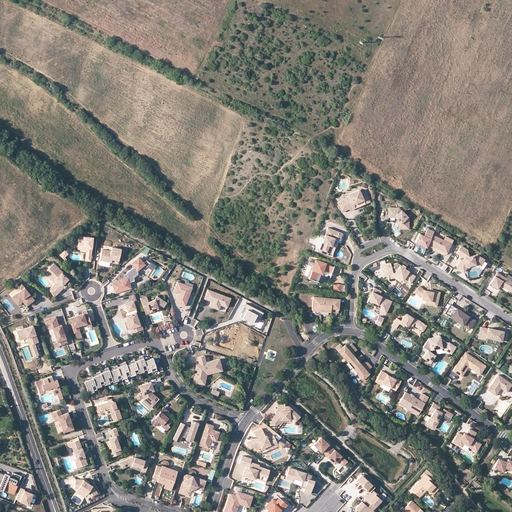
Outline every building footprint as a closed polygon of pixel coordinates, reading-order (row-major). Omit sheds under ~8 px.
[(365,203),(370,201),(366,190),(361,192),(360,189),(349,193),(350,195),(352,201),(347,203),(345,198),(337,201),(342,211),(345,209),(349,208),(350,209),(355,207),(353,203),(363,199),(365,203)] [(363,199),(353,203),(355,207),(365,203),(363,199)] [(409,218),(399,207),(388,207),(388,210),(389,211),(389,217),(394,217),(397,219),(398,220),(401,223),(401,228),(409,229),(409,218)] [(340,238),(342,232),(327,227),(319,251),(332,255),(333,253),(329,251),(331,245),(334,237),(340,239),(340,238)] [(428,244),(433,234),(435,231),(427,227),(424,235),(419,232),(414,241),(418,243),(427,247),(428,244)] [(433,234),(428,244),(432,245),(446,253),(451,243),(443,239),(433,234)] [(93,236),(83,235),(83,238),(79,238),(78,247),(86,248),(86,251),(85,260),(87,260),(90,261),(93,236)] [(467,250),(460,246),(456,252),(463,257),(464,259),(461,259),(459,262),(456,267),(463,271),(466,267),(469,266),(469,265),(477,263),(480,265),(483,259),(476,255),(469,256),(467,250)] [(119,259),(121,249),(112,247),(111,251),(102,249),(100,260),(105,261),(111,262),(112,259),(112,258),(119,259)] [(133,266),(126,272),(127,275),(125,277),(126,279),(113,283),(114,288),(115,292),(131,287),(129,282),(134,280),(133,276),(138,272),(136,269),(137,269),(144,264),(143,263),(138,257),(131,262),(135,266),(134,267),(133,266)] [(332,270),(334,265),(316,259),(309,278),(316,280),(319,271),(322,272),(323,269),(332,272),(332,270)] [(308,276),(313,262),(308,260),(304,275),(308,276)] [(55,283),(49,289),(55,295),(64,287),(62,285),(64,283),(68,279),(62,272),(63,272),(54,263),(47,270),(52,275),(54,273),(58,276),(55,279),(57,281),(55,283)] [(399,264),(397,263),(393,264),(394,266),(391,267),(390,264),(381,266),(383,276),(392,273),(394,274),(393,275),(402,280),(402,279),(409,283),(414,275),(407,271),(408,271),(404,268),(400,266),(401,265),(399,264)] [(47,270),(44,272),(55,283),(57,281),(55,279),(58,276),(54,273),(52,275),(47,270)] [(511,289),(511,281),(497,272),(489,285),(492,287),(497,290),(500,285),(500,284),(503,285),(502,287),(508,290),(511,289)] [(181,305),(185,306),(192,287),(177,281),(173,292),(178,294),(179,294),(176,303),(181,305)] [(16,292),(24,286),(22,283),(14,289),(16,292)] [(16,292),(11,296),(16,302),(21,298),(22,300),(26,305),(30,302),(34,299),(24,286),(16,292)] [(436,306),(440,292),(433,291),(433,292),(429,291),(427,291),(424,290),(420,286),(415,292),(420,297),(422,297),(422,299),(426,300),(431,301),(430,305),(436,306)] [(392,302),(379,295),(381,291),(374,288),(368,300),(373,302),(374,300),(376,301),(378,302),(377,304),(382,306),(381,308),(380,311),(386,313),(392,302)] [(220,311),(222,306),(226,307),(230,298),(207,289),(205,297),(212,299),(211,302),(210,304),(209,307),(220,311)] [(321,301),(321,296),(313,295),(312,309),(315,309),(322,309),(322,301),(321,301)] [(140,299),(145,311),(150,309),(150,311),(154,310),(158,308),(160,305),(163,307),(166,302),(156,296),(154,300),(148,302),(146,297),(140,299)] [(331,310),(332,297),(324,296),(324,301),(322,301),(322,309),(328,310),(331,310)] [(339,306),(340,297),(332,297),(331,310),(339,311),(339,306)] [(373,302),(368,300),(367,302),(372,305),(373,304),(381,308),(382,306),(377,304),(378,302),(376,301),(374,300),(373,302)] [(136,312),(137,312),(133,301),(126,304),(127,307),(128,311),(125,312),(121,310),(120,309),(117,315),(123,318),(124,315),(126,315),(128,321),(128,323),(128,324),(128,325),(129,326),(129,327),(130,328),(132,333),(143,329),(140,320),(138,320),(136,312)] [(263,311),(245,303),(241,312),(242,312),(240,316),(247,319),(254,323),(253,325),(260,329),(264,320),(262,319),(261,320),(259,319),(263,311)] [(460,311),(450,304),(444,313),(469,329),(475,320),(460,311)] [(82,313),(69,317),(74,332),(79,331),(78,325),(82,324),(86,323),(85,320),(89,319),(86,310),(82,311),(82,313)] [(396,328),(399,323),(406,328),(410,323),(413,325),(423,331),(427,325),(417,319),(416,320),(406,313),(401,321),(397,318),(392,325),(394,327),(396,328)] [(55,316),(45,319),(48,329),(51,327),(56,341),(62,339),(64,343),(67,342),(64,335),(63,331),(61,324),(58,325),(55,316)] [(384,318),(378,316),(375,323),(380,325),(384,318)] [(413,325),(411,328),(419,335),(421,332),(413,325)] [(28,337),(30,344),(34,343),(38,342),(32,326),(16,331),(19,340),(26,338),(28,337)] [(488,329),(481,327),(478,338),(486,340),(486,337),(488,338),(500,341),(501,341),(501,340),(502,337),(507,338),(508,334),(504,332),(504,331),(498,330),(489,328),(488,329)] [(442,348),(451,354),(456,347),(449,342),(448,343),(442,339),(440,340),(440,336),(429,338),(423,347),(424,348),(426,349),(428,350),(427,352),(427,351),(426,352),(423,357),(427,360),(430,362),(435,355),(430,352),(431,349),(442,348)] [(30,344),(28,337),(26,338),(33,356),(37,355),(35,350),(36,349),(35,347),(34,343),(30,344)] [(340,344),(336,348),(343,356),(354,346),(352,343),(348,347),(347,348),(346,348),(346,346),(345,345),(343,346),(340,344)] [(343,356),(348,362),(354,356),(353,354),(351,354),(352,353),(353,353),(357,349),(354,346),(343,356)] [(473,367),(481,373),(486,366),(467,353),(464,357),(463,357),(453,371),(457,373),(462,377),(468,367),(469,366),(472,368),(473,367)] [(354,356),(348,362),(353,367),(359,362),(364,357),(361,354),(357,358),(357,359),(356,359),(356,358),(354,356)] [(135,361),(138,371),(139,372),(144,371),(143,369),(147,368),(143,358),(142,355),(139,356),(139,357),(140,359),(136,360),(135,361)] [(204,355),(198,356),(199,363),(201,368),(198,369),(197,372),(194,372),(194,375),(193,377),(201,379),(202,374),(206,373),(207,373),(207,372),(213,371),(213,372),(222,370),(220,359),(206,362),(206,361),(204,355)] [(143,358),(147,368),(148,372),(156,369),(152,358),(151,358),(148,359),(147,357),(143,358)] [(126,365),(130,374),(130,375),(136,374),(135,372),(138,371),(135,361),(134,359),(131,360),(131,361),(131,363),(128,364),(126,365)] [(359,362),(353,367),(357,373),(369,363),(366,360),(362,364),(362,365),(361,365),(361,363),(359,362)] [(118,366),(121,377),(122,378),(127,376),(126,375),(130,374),(126,365),(125,361),(122,362),(122,363),(122,365),(119,366),(118,366)] [(372,366),(369,363),(357,373),(366,383),(370,375),(368,374),(369,373),(367,371),(366,371),(366,370),(368,370),(372,366)] [(109,370),(113,380),(113,381),(118,379),(118,378),(121,377),(118,366),(117,365),(114,366),(114,367),(114,369),(111,370),(109,370)] [(480,375),(481,373),(473,367),(472,368),(469,366),(468,367),(480,375)] [(101,372),(104,383),(105,384),(110,382),(109,381),(113,380),(109,370),(108,367),(105,368),(105,369),(105,370),(102,372),(101,372)] [(383,381),(382,383),(395,391),(401,381),(396,378),(396,379),(392,377),(389,375),(387,374),(388,374),(382,370),(377,378),(383,381)] [(93,376),(96,387),(101,385),(101,384),(104,383),(101,372),(100,371),(97,372),(97,373),(97,374),(94,375),(93,376)] [(192,381),(204,383),(206,373),(202,374),(201,379),(193,377),(192,381)] [(96,387),(93,376),(92,375),(89,376),(89,377),(90,379),(86,380),(85,380),(89,392),(94,390),(93,389),(97,388),(96,387)] [(496,396),(501,388),(502,388),(503,389),(507,392),(511,384),(498,375),(488,390),(492,393),(496,396)] [(52,378),(51,376),(35,381),(39,393),(44,392),(43,389),(53,386),(53,388),(51,389),(53,394),(57,393),(57,396),(61,395),(59,387),(57,387),(56,385),(58,385),(56,378),(52,380),(52,378)] [(150,381),(139,385),(142,394),(143,393),(144,397),(144,398),(152,405),(156,401),(154,399),(156,396),(152,392),(151,393),(150,391),(152,390),(153,390),(152,386),(150,381)] [(415,410),(414,412),(418,414),(428,397),(422,393),(418,399),(413,396),(413,397),(411,396),(409,395),(410,395),(405,392),(399,403),(404,406),(405,404),(415,410)] [(97,410),(98,414),(103,413),(103,411),(102,409),(107,407),(108,409),(110,409),(113,420),(122,417),(118,407),(117,408),(114,400),(113,401),(112,399),(102,403),(96,405),(98,410),(97,410)] [(276,414),(271,420),(277,424),(278,424),(280,422),(280,420),(288,420),(289,419),(293,423),(299,417),(287,406),(284,406),(284,403),(277,403),(278,414),(276,414)] [(441,414),(450,419),(453,414),(444,409),(443,411),(442,412),(438,410),(439,409),(440,407),(434,403),(429,410),(433,412),(430,418),(428,421),(433,425),(436,421),(437,421),(441,414)] [(404,406),(414,412),(415,410),(405,404),(404,406)] [(163,407),(151,423),(155,426),(159,422),(162,425),(161,426),(166,430),(169,427),(168,425),(171,421),(164,414),(167,410),(165,409),(163,407)] [(63,432),(73,429),(68,413),(62,415),(61,412),(60,410),(51,413),(53,418),(54,418),(58,417),(59,421),(63,432)] [(449,421),(450,419),(441,414),(437,421),(436,421),(433,425),(436,426),(442,416),(449,421)] [(186,425),(180,423),(173,440),(178,442),(181,436),(186,438),(185,439),(191,441),(198,423),(195,422),(191,421),(189,427),(186,426),(186,425)] [(209,424),(206,423),(199,445),(208,449),(211,440),(216,442),(219,432),(212,429),(213,426),(209,424)] [(116,428),(109,430),(110,434),(111,434),(112,437),(112,439),(109,440),(110,440),(106,441),(107,445),(108,448),(111,447),(112,447),(113,451),(112,451),(110,452),(111,456),(118,454),(117,450),(120,449),(118,440),(116,436),(119,435),(116,428)] [(256,435),(250,438),(251,440),(247,442),(250,448),(254,446),(256,449),(260,447),(262,450),(267,447),(266,446),(269,444),(272,448),(277,445),(281,447),(284,443),(279,441),(277,442),(273,434),(267,437),(266,435),(265,435),(261,428),(254,432),(256,435)] [(464,442),(477,450),(481,444),(472,439),(476,433),(473,431),(469,429),(466,434),(465,435),(464,436),(463,435),(458,433),(453,442),(461,447),(463,444),(464,442)] [(328,446),(320,438),(313,446),(320,453),(322,452),(324,455),(324,456),(333,465),(336,462),(340,457),(331,448),(330,449),(327,446),(328,446)] [(69,448),(72,447),(76,459),(77,459),(80,467),(87,464),(83,451),(79,440),(67,444),(69,448)] [(476,452),(477,450),(464,442),(463,444),(476,452)] [(251,459),(241,456),(238,464),(248,467),(247,471),(245,470),(243,477),(254,480),(255,478),(256,474),(267,478),(269,470),(258,466),(259,465),(250,462),(251,459)] [(129,464),(129,466),(130,465),(132,466),(132,465),(137,466),(138,465),(142,467),(141,471),(145,473),(149,462),(140,459),(135,457),(133,457),(119,463),(120,465),(121,467),(129,464)] [(511,461),(510,460),(508,459),(506,462),(498,458),(494,468),(503,472),(505,468),(511,471),(511,472),(511,461)] [(312,461),(308,466),(315,472),(319,466),(312,461)] [(165,483),(172,486),(177,470),(162,465),(161,466),(157,465),(153,477),(156,478),(158,478),(166,481),(165,483)] [(309,494),(313,482),(309,480),(307,479),(309,474),(288,468),(285,478),(293,481),(293,478),(302,481),(301,483),(305,485),(304,488),(303,492),(309,494)] [(421,476),(423,477),(426,474),(431,479),(433,476),(427,469),(421,476)] [(212,483),(215,471),(211,470),(207,481),(212,483)] [(5,473),(4,474),(0,484),(0,490),(3,491),(5,486),(12,489),(14,484),(17,486),(21,476),(12,472),(11,474),(10,477),(9,476),(9,475),(5,473)] [(431,482),(433,480),(431,479),(426,474),(423,477),(411,490),(419,497),(426,489),(432,495),(438,489),(431,482)] [(193,477),(193,476),(183,481),(182,484),(183,484),(184,486),(180,488),(179,493),(181,493),(185,495),(187,490),(191,492),(192,490),(195,488),(202,491),(206,481),(194,477),(193,477)] [(374,486),(364,477),(362,480),(359,476),(356,479),(358,481),(359,480),(361,482),(363,483),(362,484),(369,492),(372,489),(374,486)] [(75,479),(74,488),(78,488),(87,494),(89,497),(97,493),(93,485),(92,485),(88,483),(84,480),(84,479),(75,479)] [(14,484),(12,489),(5,486),(3,490),(14,494),(17,486),(14,484)] [(25,489),(21,487),(16,499),(20,500),(19,501),(28,505),(33,493),(24,490),(25,489)] [(87,494),(78,488),(76,491),(85,497),(87,494)] [(376,493),(372,489),(369,492),(370,494),(369,495),(367,493),(364,496),(366,497),(375,506),(381,500),(375,494),(376,493)] [(224,511),(235,511),(238,504),(245,506),(248,496),(237,492),(235,496),(232,495),(231,497),(229,497),(224,511)] [(375,506),(366,497),(364,500),(364,501),(363,502),(362,501),(361,501),(358,504),(367,511),(369,511),(372,510),(375,506)] [(278,511),(281,510),(282,511),(287,505),(280,498),(276,502),(273,499),(265,508),(268,511),(266,511),(278,511)] [(403,507),(400,510),(402,511),(424,511),(411,500),(404,508),(403,507)]
